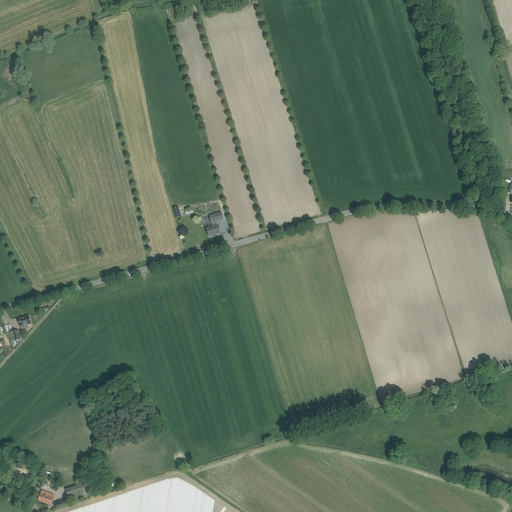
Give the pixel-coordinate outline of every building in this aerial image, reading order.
[(179,206),(187,204),(184,194),(177,196),(179,206)] [(178,207),(173,209),(176,218),(181,217),(178,207)] [(213,227),(206,229),(209,237),(220,233),(218,226),(216,222),(223,220),(221,213),(209,216),(211,223),(213,227)] [(28,328),(27,326),(31,325),(29,316),(18,319),(20,328),(21,328),(22,330),(28,328)] [(7,333),(13,345),(21,343),(20,340),(21,340),(18,330),(12,332),(7,333)] [(86,484),(66,491),(70,503),(90,496),(86,484)] [(54,495),(42,491),(39,501),(51,505),(54,495)]
